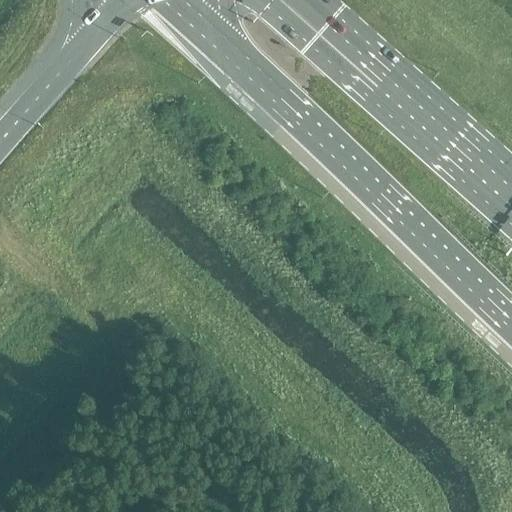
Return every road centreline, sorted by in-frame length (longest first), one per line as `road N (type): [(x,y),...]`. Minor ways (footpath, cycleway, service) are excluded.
road 1 (primary): [(170,0),(511,321)]
road 2 (primary): [(511,186),(303,0)]
road 3 (motorway): [(128,0),(0,143)]
